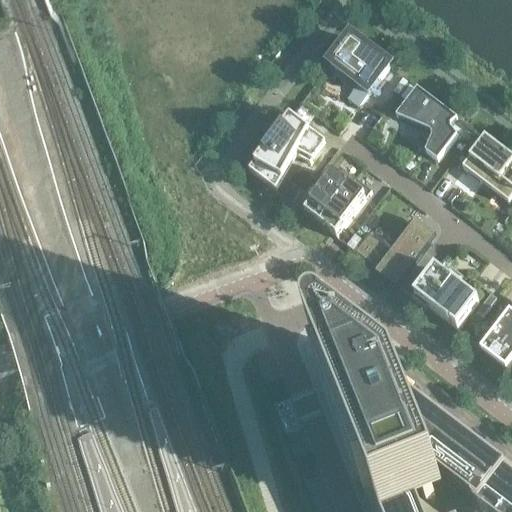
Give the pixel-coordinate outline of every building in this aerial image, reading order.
[(331,68),(358,89),(348,101),(360,110),(369,97),(370,98),(391,70),(352,41),(331,68)] [(397,120),(429,133),(430,134),(431,135),(432,136),(433,137),(433,139),(433,140),(432,141),(426,155),(439,164),(458,139),(452,133),(452,132),(452,131),(451,130),(452,129),(452,128),(453,127),(459,122),(419,92),(397,120)] [(250,174),(277,195),(298,157),(313,166),(327,147),(292,119),(250,174)] [(475,184),(510,209),(511,206),(511,162),(485,143),(454,185),(468,194),(475,184)] [(341,171),(305,217),(337,241),(372,195),(341,171)] [(279,196),(292,206),(299,195),(285,187),(279,196)] [(347,248),(399,288),(439,236),(421,222),(394,256),(370,238),(365,244),(356,237),(347,248)] [(428,315),(430,312),(458,334),(480,306),(437,272),(415,301),(413,304),(428,315)] [(476,316),(483,321),(497,302),(491,297),(476,316)] [(511,315),(482,354),(508,374),(511,367),(511,315)] [(511,511),(511,481),(496,469),(415,408),(393,390),(337,348),(336,347),(335,347),(334,346),(333,346),(332,346),(331,345),(330,345),(329,345),(328,345),(327,346),(326,346),(325,346),(324,347),(323,347),(322,348),(321,349),(321,350),(320,350),(320,351),(319,352),(319,353),(319,354),(318,355),(318,356),(318,357),(318,358),(319,361),(332,392),(325,395),(325,396),(334,419),(333,419),(332,419),(332,420),(339,438),(340,439),(342,438),(351,461),(349,461),(349,462),(356,480),(356,481),(357,481),(358,481),(368,503),(369,504),(369,503),(375,501),(379,511),(511,511)]
